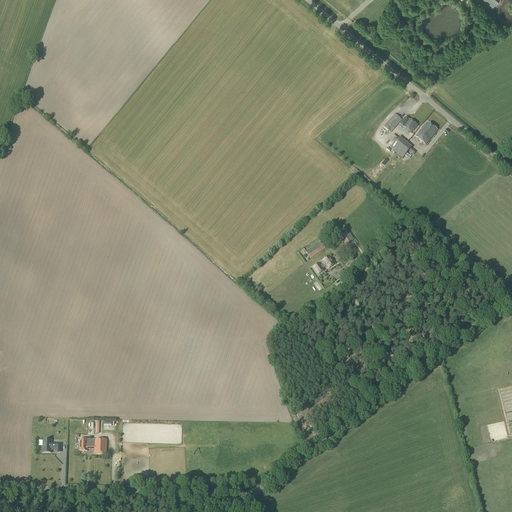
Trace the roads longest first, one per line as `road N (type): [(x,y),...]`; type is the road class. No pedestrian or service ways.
road 1 (unclassified): [(511,296),(253,491),(0,488)]
road 2 (unclassified): [(511,170),(307,0)]
road 3 (unknown): [(330,250),(408,375)]
